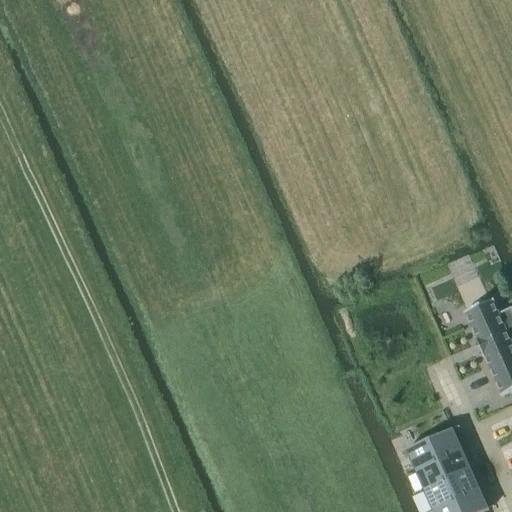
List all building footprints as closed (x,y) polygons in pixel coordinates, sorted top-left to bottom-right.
[(511,311),(511,309),(498,315),(494,305),(492,302),(489,303),(479,308),(477,309),(467,313),(464,315),(465,318),(470,328),(475,341),(483,359),(484,359),(501,398),(511,392),(511,346),(511,311)] [(415,473),(462,452),(453,431),(405,452),(415,473)] [(471,471),(462,452),(415,473),(423,493),(471,471)] [(432,511),(433,511),(480,491),(471,471),(423,493),(432,511)] [(488,511),(489,511),(480,491),(433,511),(488,511)]
